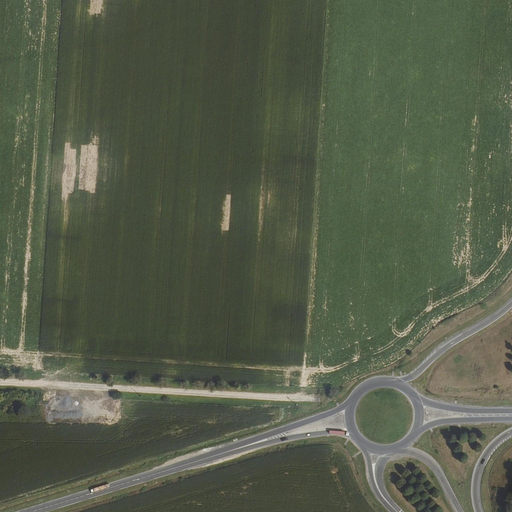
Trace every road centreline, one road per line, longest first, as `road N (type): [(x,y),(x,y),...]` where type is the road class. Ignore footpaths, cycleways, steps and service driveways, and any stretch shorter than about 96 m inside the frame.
road 1 (track): [(0,385),(318,402)]
road 2 (primary): [(31,511),(241,447)]
road 3 (motorway): [(511,303),(395,383)]
